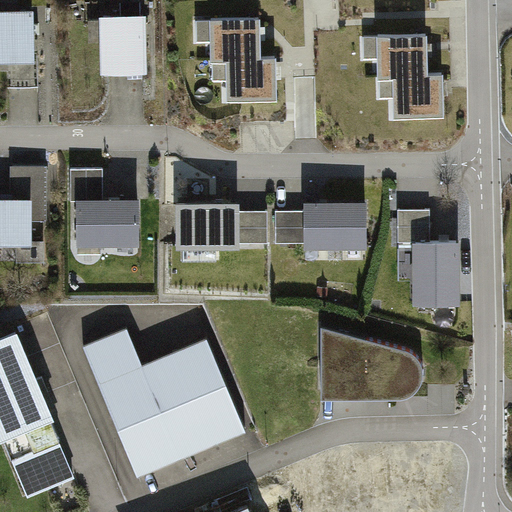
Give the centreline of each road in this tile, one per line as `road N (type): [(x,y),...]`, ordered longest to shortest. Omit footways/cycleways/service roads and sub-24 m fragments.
road 1 (residential): [(488,164),(228,166),(170,138),(0,137)]
road 2 (residential): [(489,511),(488,164)]
road 3 (residential): [(488,164),(485,0)]
